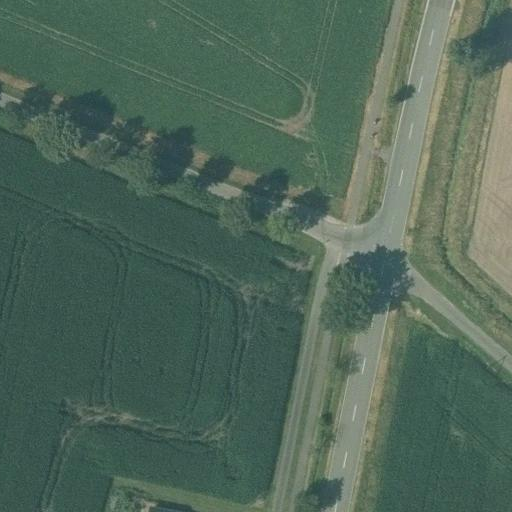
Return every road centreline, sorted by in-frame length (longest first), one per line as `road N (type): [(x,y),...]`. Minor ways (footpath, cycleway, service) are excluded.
road 1 (unclassified): [(384,258),(0,99)]
road 2 (secondary): [(444,0),(384,258)]
road 3 (secondary): [(384,258),(334,511)]
road 4 (unclassified): [(384,258),(511,367)]
